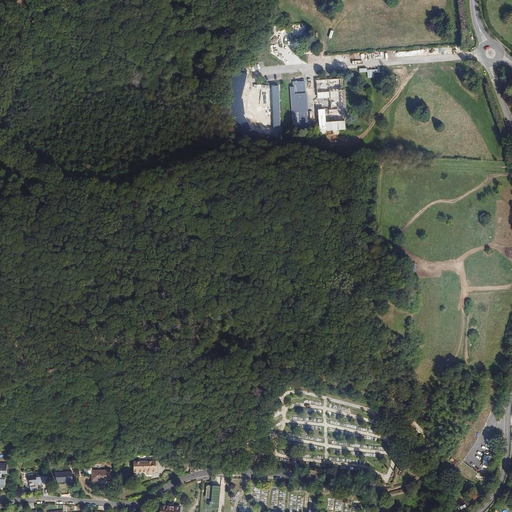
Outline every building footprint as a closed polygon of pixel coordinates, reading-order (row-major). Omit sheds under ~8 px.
[(264,145),(280,145),(279,87),(272,88),(274,136),(265,137),(253,129),(244,115),(241,99),(243,83),(245,71),(241,71),(240,74),(236,73),(235,82),(232,99),(236,118),(246,134),(264,145)] [(346,130),(346,127),(342,80),(318,82),(320,99),(331,98),(332,110),(320,111),(322,129),(322,133),(328,133),(327,131),(346,130)] [(292,87),(295,130),(309,129),(306,82),(294,83),(295,85),(296,85),(296,87),(292,87)] [(284,305),(286,307),(288,308),(290,309),(292,308),(294,308),(296,306),(297,304),(297,302),(297,300),(297,298),(295,297),(293,295),(290,295),(288,295),(286,297),(284,299),(284,300),(284,302),(284,305)] [(481,433),(485,425),(486,421),(493,406),(496,406),(498,407),(500,389),(501,379),(486,377),(445,458),(473,480),(478,473),(471,467),(463,461),(466,457),(466,456),(472,447),(477,439),(481,433)] [(490,465),(492,456),(484,455),(483,464),(490,465)] [(147,473),(157,469),(156,461),(134,461),(134,473),(147,473)] [(92,470),(92,473),(92,481),(112,481),(112,469),(92,470)] [(72,471),(55,472),(58,481),(73,480),(72,471)] [(32,482),(29,482),(30,490),(38,489),(37,483),(42,483),(42,484),(47,483),(47,479),(48,479),(47,474),(41,474),(41,473),(35,474),(36,475),(29,476),(29,479),(31,479),(32,482)] [(221,488),(206,487),(205,501),(212,502),(212,505),(210,505),(210,511),(219,511),(221,488)]
